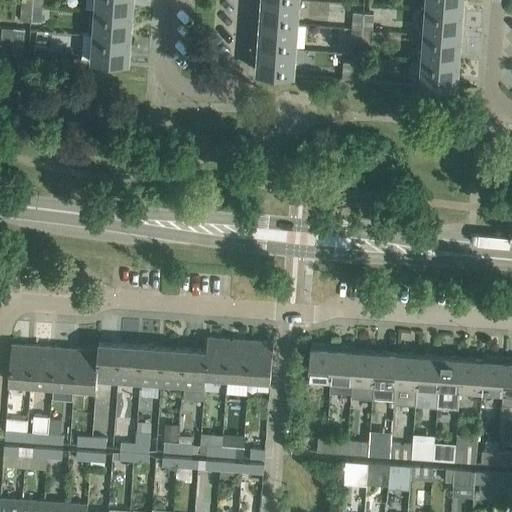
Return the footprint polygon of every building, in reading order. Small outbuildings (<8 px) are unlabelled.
[(86,0),(86,8),(97,9),(132,12),(132,0),(86,0)] [(262,0),(261,22),(297,24),(298,0),(262,0)] [(427,0),(427,8),(462,11),(462,0),(427,0)] [(32,5),(21,4),(20,21),(31,21),(32,5)] [(32,4),(32,5),(31,21),(42,22),(43,6),(55,7),(55,6),(32,4)] [(462,11),(427,8),(425,33),(460,36),(462,11)] [(132,12),(96,9),(95,34),(130,37),(132,12)] [(353,12),(352,28),(362,28),(363,12),(353,12)] [(374,13),(363,12),(362,28),(362,29),(373,29),(374,13)] [(261,22),(260,46),(295,49),(297,24),(261,22)] [(362,28),(352,28),(351,44),(361,44),(362,29),(362,28)] [(373,29),(362,29),(361,44),(372,45),(373,29)] [(460,36),(425,33),(423,58),(458,61),(460,36)] [(130,37),(95,34),(93,60),(128,62),(130,37)] [(13,37),(12,54),(23,55),(24,38),(13,37)] [(35,39),(35,55),(45,56),(46,40),(35,39)] [(295,49),(260,46),(258,72),(293,74),(295,49)] [(458,61),(423,58),(421,84),(457,86),(458,61)] [(344,61),(343,78),(353,79),(355,62),(344,61)] [(366,63),(365,79),(376,80),(377,64),(366,63)] [(186,348),(183,386),(204,388),(205,388),(206,375),(208,337),(207,350),(186,348)] [(208,337),(206,375),(227,376),(230,338),(208,337)] [(251,340),(230,338),(227,376),(249,378),(251,340)] [(274,342),(251,340),(249,378),(271,380),(274,342)] [(77,348),(74,386),(96,388),(97,380),(99,342),(98,350),(77,348)] [(118,381),(121,343),(99,342),(97,380),(118,381)] [(34,345),(12,343),(9,381),(31,383),(34,345)] [(143,345),(121,343),(118,381),(140,383),(143,345)] [(333,344),(311,343),(309,377),(331,379),(333,344)] [(331,379),(330,392),(352,393),(353,385),(355,349),(356,346),(333,344),(331,379)] [(56,347),(34,345),(31,383),(53,385),(56,347)] [(164,347),(143,345),(140,383),(161,385),(164,347)] [(77,348),(56,347),(53,385),(74,386),(77,348)] [(186,348),(164,347),(161,385),(183,386),(186,348)] [(352,393),(352,397),(373,399),(373,398),(374,385),(376,351),(355,349),(353,385),(352,393)] [(374,385),(373,398),(394,399),(398,353),(376,351),(374,385)] [(419,354),(398,353),(394,399),(394,402),(416,403),(417,388),(419,354)] [(417,388),(416,403),(437,405),(438,390),(441,356),(419,354),(417,388)] [(506,357),(484,355),(483,359),(484,359),(482,389),(482,390),(503,391),(506,357)] [(438,390),(437,405),(459,407),(460,392),(462,357),(441,356),(438,390)] [(484,359),(483,359),(462,357),(460,392),(482,393),(482,390),(482,389),(484,359)] [(511,357),(506,357),(503,391),(502,404),(511,404),(511,357)] [(28,431),(27,440),(49,442),(49,433),(50,415),(34,414),(33,432),(28,431)] [(28,431),(5,430),(5,439),(27,440),(28,431)] [(137,431),(137,433),(136,433),(135,451),(150,452),(151,432),(137,431)] [(121,441),(120,450),(135,451),(136,433),(128,432),(128,441),(121,441)] [(64,434),(49,433),(49,442),(63,443),(64,434)] [(77,444),(92,445),(92,436),(78,434),(77,444)] [(456,447),(455,460),(475,462),(477,436),(457,435),(456,447)] [(107,436),(92,436),(92,445),(106,446),(107,436)] [(326,451),(327,438),(318,438),(317,450),(326,451)] [(348,440),(327,438),(326,451),(347,452),(348,440)] [(370,441),(348,440),(347,452),(369,454),(370,441)] [(163,451),(178,452),(179,442),(164,441),(163,451)] [(370,441),(369,454),(377,455),(378,442),(370,441)] [(193,443),(179,442),(178,452),(192,453),(193,443)] [(413,444),(391,443),(391,456),(412,457),(413,444)] [(26,446),(4,444),(4,453),(26,455),(26,446)] [(207,454),(221,455),(222,445),(207,444),(207,454)] [(413,444),(412,457),(433,459),(434,446),(413,444)] [(236,446),(222,445),(221,455),(236,456),(236,446)] [(26,446),(26,455),(47,456),(47,448),(26,446)] [(434,446),(433,459),(446,460),(455,460),(456,447),(447,447),(434,446)] [(47,448),(47,456),(62,457),(63,449),(47,448)] [(265,449),(251,448),(250,457),(265,458),(265,449)] [(77,449),(76,459),(91,460),(91,450),(77,449)] [(498,463),(499,451),(482,449),(481,462),(498,463)] [(106,452),(91,450),(91,460),(105,461),(106,452)] [(135,451),(120,450),(119,459),(134,460),(135,451)] [(135,451),(134,460),(149,461),(150,452),(135,451)] [(511,451),(499,451),(498,463),(511,464),(511,451)] [(162,466),(177,467),(178,458),(163,457),(162,466)] [(199,459),(178,458),(177,467),(198,468),(199,459)] [(221,461),(199,459),(198,468),(220,470),(221,461)] [(242,462),(221,461),(220,470),(220,477),(234,478),(235,471),(242,472),(242,462)] [(346,461),(345,482),(367,484),(368,462),(360,461),(346,461)] [(264,473),(264,464),(242,462),(242,472),(264,473)] [(368,462),(367,484),(388,485),(390,464),(377,463),(368,462)] [(411,465),(403,465),(402,477),(410,478),(411,465)] [(420,466),(411,465),(410,478),(419,479),(420,466)] [(446,468),(445,480),(454,481),(454,468),(446,468)] [(470,484),(471,470),(454,468),(454,481),(453,483),(470,484)] [(489,471),(481,470),(480,483),(488,484),(489,471)] [(511,497),(511,472),(489,471),(488,484),(496,484),(495,496),(511,497)] [(21,511),(23,499),(1,497),(0,504),(0,511),(21,511)] [(43,511),(44,500),(23,499),(21,511),(43,511)] [(65,511),(66,502),(44,500),(43,511),(65,511)] [(86,511),(87,504),(66,502),(65,511),(86,511)]
